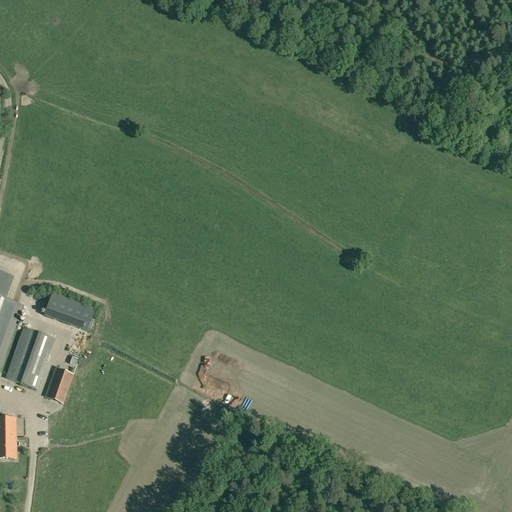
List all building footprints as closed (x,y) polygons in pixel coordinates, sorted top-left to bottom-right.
[(0,368),(22,306),(3,300),(11,278),(12,278),(0,273),(0,368)] [(95,308),(52,293),(44,316),(87,331),(95,308)] [(37,390),(54,340),(24,329),(6,379),(37,390)] [(46,398),(62,404),(73,375),(56,369),(46,398)] [(0,417),(0,458),(16,459),(15,418),(0,417)]
